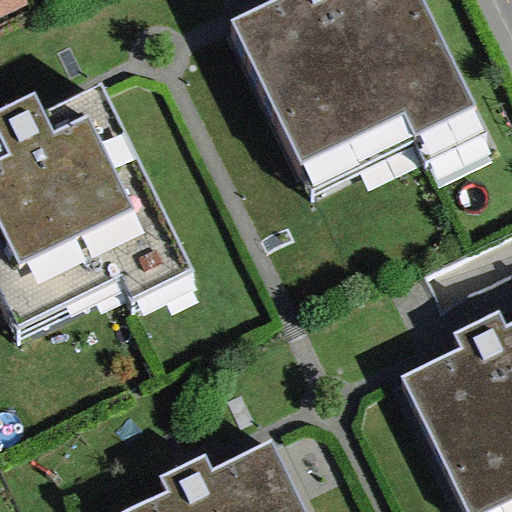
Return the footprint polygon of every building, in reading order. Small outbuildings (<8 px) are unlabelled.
[(0,0),(0,19),(23,8),(19,0),(0,0)] [(282,0),(287,8),(234,35),(315,194),(382,161),(472,116),(413,0),(282,0)] [(0,292),(23,337),(123,286),(138,316),(195,287),(99,100),(46,127),(36,107),(0,125),(0,292)] [(458,360),(407,385),(468,511),(511,511),(511,334),(508,337),(500,320),(450,344),(458,360)] [(169,501),(146,511),(296,511),(267,454),(217,479),(208,462),(162,485),(169,501)]
